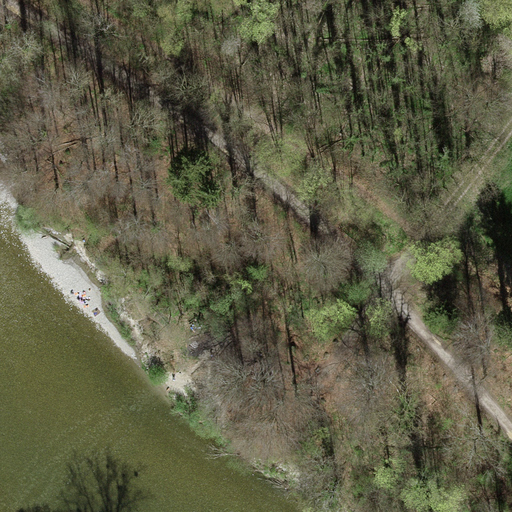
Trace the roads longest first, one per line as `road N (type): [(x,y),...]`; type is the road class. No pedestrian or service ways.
road 1 (track): [(19,0),(228,147),(389,288),(511,426)]
road 2 (track): [(511,118),(319,390)]
